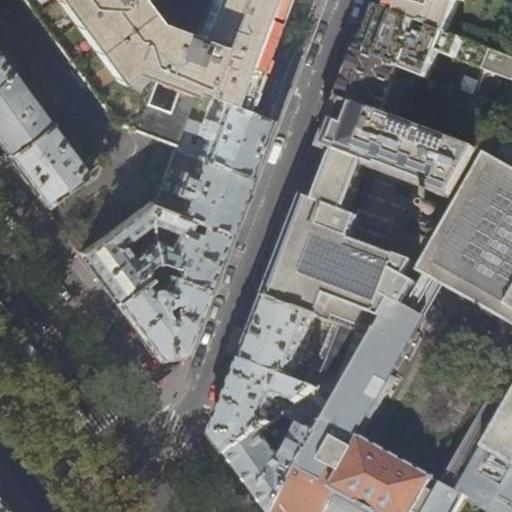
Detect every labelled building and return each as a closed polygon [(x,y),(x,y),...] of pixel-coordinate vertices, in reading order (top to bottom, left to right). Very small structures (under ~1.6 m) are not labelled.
[(210,0),(198,35),(154,19),(139,0),(22,0),(114,123),(174,146),(192,99),(203,96),(220,102),(238,108),(250,75),(278,0),(210,0)] [(450,34),(459,0),(389,0),(386,11),(450,34)] [(362,45),(359,54),(412,75),(429,82),(440,54),(467,65),(456,93),(476,101),(487,74),(511,83),(511,57),(450,34),(386,11),(376,7),(362,45)] [(0,77),(10,70),(0,56),(0,52),(8,47),(0,37),(0,77)] [(397,115),(412,75),(359,54),(355,63),(342,96),(341,100),(402,123),(403,117),(397,115)] [(48,122),(42,113),(51,106),(45,98),(36,105),(30,97),(39,90),(29,76),(19,83),(10,70),(0,77),(0,147),(5,154),(48,122)] [(44,87),(36,76),(30,75),(29,76),(39,90),(44,87)] [(402,123),(341,100),(323,149),(337,153),(362,163),(451,198),(478,152),(402,123)] [(250,171),(269,120),(238,108),(220,102),(212,122),(204,119),(197,136),(205,139),(198,159),(248,177),(250,171)] [(79,163),(48,122),(5,154),(23,178),(43,205),(97,165),(90,155),(79,163)] [(465,230),(433,281),(511,324),(511,363),(445,486),(470,498),(497,511),(511,511),(511,141),(491,131),(478,152),(484,156),(476,170),(477,185),(469,202),(465,230)] [(362,163),(337,153),(319,203),(344,212),(362,163)] [(238,205),(248,177),(198,159),(193,172),(185,170),(184,173),(180,172),(177,179),(188,183),(186,190),(175,186),(172,193),(183,198),(177,214),(227,233),(238,205)] [(328,419),(364,439),(397,380),(393,378),(418,334),(396,321),(404,307),(415,314),(427,293),(415,287),(417,284),(407,277),(416,262),(353,238),(361,218),(344,212),(319,203),(305,198),(266,299),(317,317),(333,324),(373,339),(362,358),(345,390),(341,397),(328,419)] [(156,270),(152,240),(131,255),(125,247),(130,244),(127,240),(150,223),(148,204),(78,252),(93,273),(114,302),(144,280),(149,276),(157,270),(156,270)] [(214,269),(227,233),(177,214),(148,204),(150,223),(173,231),(168,245),(152,240),(156,270),(157,270),(206,289),(214,269)] [(435,205),(431,204),(427,206),(425,209),(425,213),(428,216),(432,217),(436,216),(438,212),(437,208),(435,205)] [(189,333),(206,289),(157,270),(149,276),(164,281),(161,289),(158,287),(156,287),(152,287),(150,288),(144,280),(114,302),(128,320),(156,358),(181,354),(189,333)] [(322,373),(299,364),(317,317),(266,299),(263,307),(242,361),(318,390),(329,383),(335,378),(362,358),(373,339),(333,324),(320,357),(327,360),(322,373)] [(345,390),(362,358),(335,378),(345,390)] [(270,426),(267,419),(275,397),(279,396),(299,405),(318,390),(242,361),(229,396),(214,436),(218,442),(229,456),(270,426)] [(276,511),(328,419),(341,397),(329,383),(318,390),(299,405),(284,415),(300,427),(281,462),(271,446),(289,430),(280,419),(270,426),(229,456),(256,495),(269,511),(276,511)] [(276,511),(322,511),(329,501),(349,511),(462,511),(470,498),(445,486),(437,482),(438,480),(364,439),(328,419),(276,511)] [(497,511),(470,498),(462,511),(497,511)] [(0,511),(8,511),(1,501),(0,502),(0,511)]
